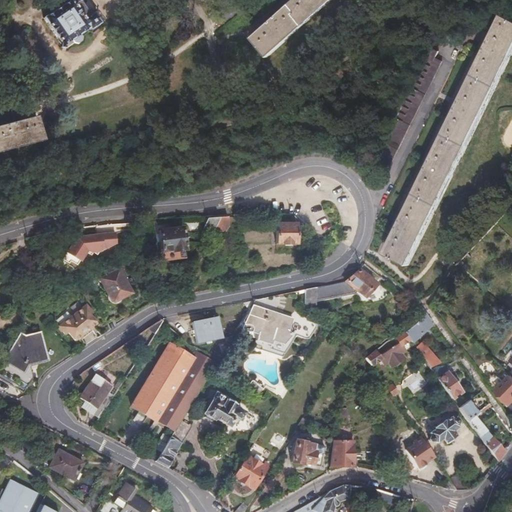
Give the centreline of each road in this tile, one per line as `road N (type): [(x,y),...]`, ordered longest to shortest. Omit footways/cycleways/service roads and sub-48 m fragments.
road 1 (tertiary): [(0,234),(76,213),(196,202),(321,166),(341,174),(362,204),(356,243),(336,270),(151,314),(61,376),(53,409)]
road 2 (tertiary): [(423,493),(357,475),(269,511)]
road 3 (tertiary): [(53,409),(62,423),(183,494)]
road 4 (track): [(27,10),(62,57),(84,57),(109,27),(108,0)]
